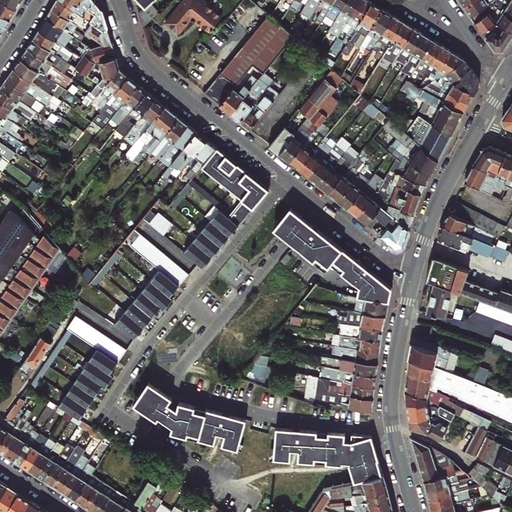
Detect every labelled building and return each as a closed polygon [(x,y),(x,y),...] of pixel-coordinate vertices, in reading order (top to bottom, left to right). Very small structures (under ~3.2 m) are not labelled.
[(0,0),(0,12),(10,19),(16,8),(3,0),(0,0)] [(107,28),(102,30),(60,0),(56,0),(52,7),(86,31),(104,44),(111,42),(107,28)] [(60,0),(102,30),(107,28),(101,8),(93,0),(60,0)] [(200,0),(184,0),(166,24),(180,34),(191,20),(192,22),(193,23),(194,23),(197,23),(209,33),(222,17),(200,0)] [(286,0),(277,15),(273,12),(270,16),(279,24),(287,11),(294,0),(293,0),(286,0)] [(308,0),(293,0),(294,0),(287,11),(292,14),(294,10),(295,10),(301,1),(306,4),(308,0)] [(321,0),(309,0),(313,2),(310,8),(305,16),(310,19),(311,16),(318,5),(321,0)] [(321,0),(318,5),(322,8),(315,19),(313,18),(312,20),(320,24),(326,14),(334,0),(321,0)] [(334,0),(326,14),(336,19),(347,0),(334,0)] [(342,30),(359,0),(347,0),(336,19),(328,31),(338,37),(341,32),(342,30)] [(343,42),(347,44),(371,2),(367,0),(359,0),(342,30),(347,33),(346,35),(347,35),(343,42)] [(476,0),(465,8),(471,16),(493,0),(476,0)] [(493,0),(471,16),(475,22),(497,6),(493,4),(494,0),(493,0)] [(498,7),(511,16),(511,1),(511,0),(510,0),(503,0),(502,2),(499,0),(494,0),(493,4),(497,6),(498,7)] [(371,2),(347,44),(342,52),(346,55),(348,56),(354,46),(362,34),(366,36),(368,33),(382,9),(371,2)] [(158,13),(149,3),(146,6),(139,13),(143,27),(158,13)] [(318,5),(311,16),(313,18),(315,19),(322,8),(318,5)] [(475,22),(482,32),(497,21),(492,17),(498,7),(497,6),(475,22)] [(80,40),(86,31),(52,7),(47,16),(80,40)] [(497,21),(511,30),(511,16),(498,7),(492,17),(497,21)] [(363,52),(368,55),(392,15),(382,9),(368,33),(372,36),(366,47),(363,52)] [(0,27),(3,30),(10,19),(0,12),(0,27)] [(392,15),(368,55),(350,85),(360,93),(382,56),(403,22),(392,15)] [(83,42),(80,40),(47,16),(39,28),(64,46),(74,53),(75,54),(79,49),(83,42)] [(269,16),(205,93),(220,105),(233,89),(252,65),(263,74),(293,37),(279,24),(270,16),(269,16)] [(502,50),(511,35),(511,30),(497,21),(482,32),(495,51),(502,50)] [(387,59),(393,49),(397,42),(403,46),(414,29),(403,22),(382,56),(387,59)] [(61,51),(64,46),(39,28),(34,38),(70,64),(72,61),(70,59),(71,57),(61,51)] [(423,34),(414,29),(403,46),(407,48),(402,55),(399,60),(405,63),(423,34)] [(297,40),(306,47),(311,39),(311,38),(302,32),(297,40)] [(372,36),(368,33),(366,36),(361,44),(366,47),(372,36)] [(361,44),(366,36),(362,34),(354,46),(359,49),(361,44)] [(423,34),(405,63),(401,70),(407,74),(413,64),(417,66),(433,40),(423,34)] [(76,69),(70,64),(34,38),(28,47),(61,72),(67,77),(71,70),(78,76),(81,72),(76,69)] [(312,53),(315,54),(316,51),(320,45),(311,39),(306,47),(312,53)] [(433,40),(417,66),(413,72),(419,76),(421,73),(423,74),(430,62),(432,63),(442,46),(433,40)] [(103,60),(116,56),(111,42),(104,44),(91,48),(83,42),(79,49),(86,54),(76,69),(81,72),(87,77),(97,63),(98,62),(103,60)] [(397,42),(393,49),(399,53),(403,46),(397,42)] [(61,51),(71,57),(74,53),(64,46),(61,51)] [(442,46),(432,63),(435,65),(433,66),(427,76),(430,77),(431,75),(432,72),(435,74),(439,67),(441,69),(451,51),(442,46)] [(55,81),(61,72),(28,47),(21,58),(56,84),(57,82),(55,81)] [(315,54),(323,62),(325,58),(316,51),(315,54)] [(432,72),(431,75),(435,80),(440,77),(465,59),(451,51),(441,69),(439,67),(435,74),(432,72)] [(278,94),(250,129),(260,137),(319,66),(312,53),(278,94)] [(104,89),(120,70),(116,56),(103,60),(103,63),(104,76),(98,85),(100,86),(104,89)] [(335,65),(325,57),(325,58),(323,62),(332,69),(334,65),(335,65)] [(58,86),(56,84),(21,58),(14,67),(49,93),(51,89),(54,91),(58,86)] [(447,74),(452,80),(470,67),(465,59),(440,77),(442,78),(447,74)] [(413,64),(407,74),(411,76),(413,72),(417,66),(413,64)] [(344,73),(334,65),(332,69),(340,76),(342,78),(344,73)] [(51,95),(49,93),(14,67),(7,77),(38,101),(43,104),(51,95)] [(470,67),(452,80),(454,82),(474,93),(479,85),(478,79),(470,67)] [(269,145),(289,160),(315,130),(318,125),(320,126),(340,101),(331,94),(337,87),(334,84),(340,76),(332,69),(299,109),(308,117),(294,134),(284,126),(269,145)] [(90,119),(93,122),(128,77),(120,70),(104,89),(100,95),(104,98),(97,108),(98,109),(90,119)] [(220,105),(230,113),(249,90),(258,80),(252,75),(237,92),(233,89),(220,105)] [(32,110),(38,101),(7,77),(0,86),(32,110)] [(113,117),(119,110),(138,84),(128,77),(93,122),(92,123),(103,131),(113,117)] [(428,92),(423,89),(420,88),(414,85),(408,81),(407,81),(402,89),(435,106),(432,111),(428,110),(427,112),(420,112),(418,116),(422,118),(423,115),(430,114),(436,115),(436,114),(457,125),(464,111),(436,97),(428,92)] [(474,93),(454,82),(448,91),(469,102),(474,93)] [(121,124),(122,124),(147,91),(138,84),(119,110),(113,117),(121,124)] [(30,113),(32,110),(0,86),(0,87),(0,99),(25,118),(29,112),(30,113)] [(97,98),(100,95),(104,89),(100,86),(94,95),(97,98)] [(240,121),(250,129),(278,94),(268,86),(258,98),(240,121)] [(469,102),(448,91),(441,87),(438,94),(436,97),(464,111),(469,102)] [(240,121),(258,98),(249,90),(230,113),(240,121)] [(126,136),(133,127),(155,98),(147,91),(122,124),(126,128),(122,133),(126,136)] [(92,104),(97,108),(104,98),(100,95),(97,98),(96,99),(92,104)] [(149,117),(153,121),(165,106),(155,98),(133,127),(138,131),(149,117)] [(20,124),(25,118),(0,99),(0,113),(4,116),(6,113),(11,117),(20,124)] [(155,133),(162,139),(179,117),(165,106),(153,121),(143,135),(136,144),(128,153),(134,159),(144,146),(155,133)] [(511,110),(508,109),(502,118),(504,125),(511,128),(511,110)] [(12,122),(9,120),(4,116),(0,113),(0,127),(19,141),(20,142),(23,139),(19,136),(20,136),(15,132),(9,127),(12,122)] [(417,118),(412,125),(415,127),(416,125),(421,128),(426,120),(452,133),(457,125),(436,114),(436,115),(430,114),(423,115),(422,118),(418,116),(417,118)] [(138,131),(143,135),(153,121),(149,117),(138,131)] [(152,152),(160,159),(188,124),(179,117),(162,139),(152,152)] [(397,159),(398,160),(400,157),(403,159),(404,157),(430,174),(438,159),(407,133),(390,118),(384,126),(399,138),(388,151),(390,153),(397,159)] [(415,127),(412,125),(407,133),(438,159),(452,133),(426,120),(421,128),(416,125),(415,127)] [(9,127),(15,132),(19,127),(12,122),(9,127)] [(160,159),(170,167),(197,132),(188,124),(160,159)] [(16,145),(19,141),(0,127),(0,141),(9,148),(13,143),(16,145)] [(315,130),(289,160),(299,168),(322,140),(324,137),(315,130)] [(187,164),(190,160),(207,139),(197,132),(170,167),(157,183),(161,185),(169,175),(174,179),(179,173),(187,164)] [(144,146),(152,152),(162,139),(155,133),(144,146)] [(61,144),(70,151),(77,142),(67,135),(61,144)] [(125,151),(128,153),(136,144),(126,136),(117,147),(124,152),(125,151)] [(201,166),(202,165),(217,147),(207,139),(190,160),(187,164),(179,173),(189,181),(190,179),(191,178),(201,166)] [(322,140),(299,168),(309,176),(332,148),(322,140)] [(17,154),(9,148),(0,141),(0,150),(6,155),(13,160),(17,154)] [(351,165),(328,192),(338,199),(374,156),(379,150),(382,146),(377,143),(355,169),(351,165)] [(309,176),(319,184),(342,156),(349,148),(347,147),(344,149),(338,145),(334,150),(332,148),(309,176)] [(382,146),(379,150),(387,157),(390,153),(388,151),(382,146)] [(496,170),(499,171),(506,152),(490,146),(483,149),(474,163),(495,173),(496,170)] [(227,156),(217,147),(202,165),(201,166),(212,175),(227,156)] [(499,171),(508,175),(511,164),(511,154),(506,152),(499,171)] [(319,184),(328,192),(351,165),(358,156),(356,155),(349,163),(342,156),(319,184)] [(3,159),(0,156),(0,163),(1,162),(7,167),(9,164),(3,159)] [(220,182),(236,163),(227,156),(212,175),(220,182)] [(348,207),(370,181),(366,177),(377,164),(375,162),(377,159),(374,156),(338,199),(348,207)] [(401,162),(395,173),(426,182),(430,174),(404,157),(403,159),(400,157),(398,160),(401,162)] [(231,191),(246,171),(236,163),(220,182),(231,191)] [(502,187),(506,180),(497,175),(498,174),(495,173),(474,163),(468,174),(465,180),(491,194),(494,188),(492,186),(494,183),(502,187)] [(507,184),(511,186),(511,164),(508,175),(506,180),(502,187),(505,188),(507,184)] [(372,178),(370,181),(348,207),(357,215),(380,189),(375,184),(373,187),(371,185),(376,178),(381,172),(378,169),(372,178)] [(241,199),(257,180),(246,171),(231,191),(241,199)] [(506,180),(508,175),(499,171),(498,174),(497,175),(506,180)] [(405,182),(403,187),(421,192),(426,182),(395,173),(393,179),(405,182)] [(38,186),(42,188),(50,178),(46,176),(38,186)] [(202,187),(191,178),(190,179),(189,181),(188,182),(199,191),(202,187)] [(383,184),(376,178),(371,185),(373,187),(375,184),(380,189),(382,185),(383,184)] [(253,209),(269,189),(257,180),(241,199),(243,200),(253,209)] [(183,197),(192,186),(188,182),(179,193),(183,197)] [(502,187),(494,183),(492,186),(503,191),(505,188),(502,187)] [(389,196),(385,201),(386,203),(401,208),(401,209),(414,213),(421,192),(403,187),(391,184),(389,190),(387,194),(389,196)] [(387,194),(389,190),(382,185),(380,189),(357,215),(367,223),(385,201),(389,196),(387,194)] [(207,198),(210,194),(202,187),(199,191),(207,198)] [(175,207),(183,197),(179,193),(171,204),(175,207)] [(217,207),(220,203),(210,194),(207,198),(217,207)] [(253,209),(243,200),(241,203),(251,211),(253,209)] [(386,203),(385,201),(367,223),(396,246),(403,243),(414,213),(401,209),(401,208),(386,203)] [(499,236),(504,225),(456,201),(450,212),(495,235),(499,236)] [(229,217),(232,213),(220,203),(217,207),(220,209),(229,217)] [(251,211),(241,203),(235,210),(245,218),(251,211)] [(304,218),(291,207),(274,228),(287,239),(295,245),(298,242),(304,247),(301,250),(314,261),(317,258),(328,266),(329,267),(331,265),(333,261),(344,270),(341,273),(358,287),(357,296),(367,298),(389,302),(392,288),(343,249),(304,218)] [(156,215),(150,209),(143,217),(150,223),(156,215)] [(211,220),(230,236),(239,225),(229,217),(220,209),(211,220)] [(67,255),(56,244),(48,235),(34,219),(26,211),(22,216),(13,210),(0,228),(0,333),(47,265),(55,271),(67,255)] [(245,218),(235,210),(232,213),(229,217),(239,225),(245,218)] [(156,215),(150,223),(157,229),(166,218),(159,212),(156,215)] [(493,239),(495,235),(450,212),(449,212),(443,224),(482,240),(491,243),(472,234),(475,229),(493,239)] [(53,230),(54,228),(38,214),(34,219),(48,235),(53,230)] [(164,234),(173,224),(166,218),(157,229),(164,234)] [(211,220),(202,230),(221,246),(230,236),(211,220)] [(509,251),(491,243),(482,240),(443,224),(437,242),(451,247),(451,246),(467,252),(467,250),(469,251),(470,248),(499,259),(500,256),(506,258),(509,251)] [(141,234),(135,228),(128,236),(134,242),(141,234)] [(491,243),(493,239),(475,229),(472,234),(491,243)] [(56,244),(61,237),(53,230),(48,235),(56,244)] [(202,230),(194,241),(213,257),(221,246),(202,230)] [(149,240),(141,234),(134,242),(131,246),(139,252),(149,240)] [(69,257),(75,249),(61,237),(56,244),(67,255),(69,257)] [(157,247),(149,240),(139,252),(147,259),(157,247)] [(194,241),(184,252),(204,268),(213,257),(194,241)] [(301,250),(304,247),(298,242),(295,245),(301,250)] [(165,253),(157,247),(147,259),(155,265),(165,253)] [(99,284),(123,252),(119,248),(94,280),(99,284)] [(172,260),(165,253),(155,265),(160,269),(162,271),(172,260)] [(292,257),(287,253),(281,260),(286,264),(292,257)] [(511,291),(496,286),(495,290),(469,280),(470,275),(468,274),(470,269),(433,256),(427,280),(434,282),(452,289),(480,299),(511,310),(511,291)] [(329,267),(317,258),(314,261),(326,270),(329,267)] [(180,266),(172,260),(162,271),(170,278),(180,266)] [(98,270),(89,266),(83,276),(95,281),(104,262),(102,261),(98,270)] [(344,270),(333,261),(331,265),(341,273),(344,270)] [(189,274),(180,266),(170,278),(180,285),(189,274)] [(162,271),(160,269),(151,280),(170,296),(180,285),(170,278),(162,271)] [(170,296),(151,280),(142,290),(162,307),(170,296)] [(426,313),(445,317),(452,289),(434,282),(426,313)] [(162,307),(142,290),(134,300),(153,317),(162,307)] [(364,312),(386,315),(389,302),(367,298),(357,296),(343,293),(342,299),(356,301),(355,310),(364,312)] [(511,310),(480,299),(476,311),(511,324),(511,310)] [(153,317),(134,300),(125,311),(144,327),(153,317)] [(361,325),(383,327),(386,315),(364,312),(355,310),(348,309),(347,316),(337,315),(336,321),(341,322),(346,322),(361,325)] [(144,327),(125,311),(114,323),(135,338),(144,327)] [(79,335),(88,323),(76,315),(68,328),(69,328),(73,331),(79,335)] [(339,334),(381,340),(383,327),(361,325),(346,322),(341,322),(340,327),(339,334)] [(37,364),(52,341),(50,340),(58,329),(48,323),(21,365),(26,368),(27,368),(31,362),(35,365),(37,364)] [(87,340),(95,328),(88,323),(79,335),(87,340)] [(73,331),(69,328),(61,340),(65,343),(73,331)] [(94,345),(102,333),(95,328),(87,340),(94,345)] [(101,350),(110,337),(102,333),(94,345),(98,348),(101,350)] [(352,347),(380,351),(381,340),(339,334),(335,333),(333,345),(343,346),(352,347)] [(511,340),(495,334),(491,344),(496,346),(496,348),(505,351),(511,353),(511,340)] [(108,355),(117,342),(110,337),(101,350),(108,355)] [(267,346),(277,348),(278,337),(274,337),(267,346)] [(433,366),(443,370),(450,350),(413,338),(409,358),(433,366)] [(65,343),(61,340),(53,352),(57,354),(65,343)] [(118,362),(127,349),(117,342),(108,355),(118,362)] [(322,354),(378,363),(380,351),(352,347),(343,346),(333,345),(324,344),(322,354)] [(101,350),(98,348),(90,359),(111,373),(118,362),(108,355),(101,350)] [(57,354),(53,352),(46,362),(50,365),(57,354)] [(321,365),(377,374),(378,363),(322,354),(320,354),(319,365),(321,365)] [(511,396),(473,382),(443,370),(433,366),(409,358),(407,372),(438,381),(453,387),(451,391),(511,418),(511,396)] [(111,373),(90,359),(82,371),(103,385),(111,373)] [(50,365),(46,362),(38,374),(42,376),(50,365)] [(242,378),(265,386),(271,368),(253,364),(242,378)] [(353,382),(375,386),(377,374),(321,365),(319,376),(330,378),(340,380),(353,382)] [(103,385),(82,371),(75,381),(96,396),(103,385)] [(451,391),(453,387),(438,381),(407,372),(406,381),(434,388),(435,389),(436,386),(451,391)] [(42,376),(38,374),(29,386),(33,389),(42,376)] [(328,391),(374,398),(375,386),(353,382),(352,388),(342,387),(342,388),(339,388),(340,380),(330,378),(328,391)] [(173,425),(171,432),(187,436),(188,432),(199,435),(198,439),(214,444),(217,433),(224,435),(221,446),(238,450),(246,419),(206,408),(205,413),(195,410),(196,405),(179,401),(177,408),(169,402),(173,396),(164,390),(149,380),(134,403),(149,414),(158,419),(159,417),(173,425)] [(96,396),(75,381),(67,393),(88,408),(96,396)] [(448,400),(449,397),(435,389),(434,388),(406,381),(405,391),(427,398),(436,402),(441,405),(445,407),(454,411),(467,418),(469,419),(478,425),(482,416),(463,408),(448,400)] [(372,409),(374,398),(328,391),(326,406),(329,406),(330,403),(372,409)] [(417,405),(427,403),(427,398),(405,391),(407,403),(417,402),(417,405)] [(88,408),(67,393),(59,405),(74,415),(75,415),(80,418),(88,408)] [(428,406),(435,405),(436,402),(427,398),(427,403),(428,406)] [(0,443),(9,430),(11,431),(16,422),(15,422),(13,420),(21,407),(22,406),(17,402),(0,425),(0,443)] [(445,407),(444,410),(440,408),(435,405),(428,406),(427,403),(417,405),(417,402),(407,403),(409,418),(429,416),(436,415),(437,414),(440,412),(443,414),(451,417),(454,411),(445,407)] [(15,422),(18,417),(21,412),(24,408),(21,407),(13,420),(15,422)] [(0,443),(0,449),(5,453),(24,425),(32,412),(28,409),(25,415),(22,420),(18,417),(15,422),(16,422),(11,431),(9,430),(0,443)] [(441,439),(455,447),(464,428),(467,422),(469,419),(467,418),(454,411),(451,417),(450,420),(449,422),(448,424),(447,427),(441,439)] [(426,431),(431,422),(430,420),(432,419),(436,421),(437,421),(440,418),(442,416),(443,414),(440,412),(437,414),(436,415),(429,416),(409,418),(410,427),(425,431),(426,431)] [(426,431),(441,439),(447,427),(448,424),(449,422),(450,420),(451,417),(443,414),(442,416),(440,418),(437,421),(436,421),(432,419),(430,420),(431,422),(426,431)] [(72,420),(79,425),(82,420),(81,419),(80,418),(75,415),(74,415),(72,420)] [(465,452),(466,450),(478,425),(469,419),(467,422),(464,428),(455,447),(465,452)] [(90,425),(82,420),(79,425),(78,427),(85,432),(90,425)] [(5,453),(13,458),(29,432),(32,434),(34,432),(31,429),(24,425),(5,453)] [(92,426),(90,425),(85,432),(93,438),(98,430),(92,426)] [(466,450),(476,455),(489,430),(478,425),(466,450)] [(13,458),(21,463),(40,433),(32,427),(31,429),(34,432),(32,434),(29,432),(13,458)] [(318,430),(276,427),(273,459),(291,460),(291,450),(298,450),(298,461),(315,462),(315,458),(326,459),(326,463),(343,464),(343,460),(349,461),(350,462),(349,462),(354,481),(384,474),(371,435),(352,433),(351,441),(345,440),(346,433),(328,431),(328,436),(317,435),(318,430)] [(93,438),(101,443),(106,435),(104,433),(98,430),(93,438)] [(476,455),(484,459),(496,434),(489,430),(476,455)] [(21,463),(29,468),(40,450),(36,447),(40,440),(43,435),(40,433),(21,463)] [(484,459),(494,464),(506,439),(496,434),(484,459)] [(109,437),(106,435),(101,443),(109,448),(114,440),(109,437)] [(438,452),(439,450),(437,448),(430,444),(429,445),(411,437),(417,458),(438,452)] [(494,464),(505,469),(511,454),(511,441),(506,439),(494,464)] [(36,447),(40,450),(45,443),(40,440),(36,447)] [(29,468),(37,473),(53,448),(45,443),(40,450),(29,468)] [(53,448),(58,452),(61,446),(56,443),(53,448)] [(52,483),(60,489),(77,462),(81,457),(83,454),(85,450),(77,444),(76,447),(52,483)] [(44,478),(52,483),(76,447),(73,445),(68,453),(65,458),(59,455),(44,478)] [(37,473),(44,478),(59,455),(63,450),(64,448),(61,446),(58,452),(53,448),(37,473)] [(65,458),(68,453),(63,450),(59,455),(65,458)] [(462,470),(463,468),(456,461),(448,455),(439,450),(438,452),(417,458),(424,480),(446,474),(459,470),(462,470)] [(68,494),(75,499),(91,475),(87,472),(90,468),(97,456),(94,453),(83,469),(68,494)] [(60,489),(68,494),(83,469),(78,465),(79,463),(77,462),(60,489)] [(473,467),(486,479),(491,469),(481,464),(477,462),(473,467)] [(488,480),(486,479),(473,467),(468,473),(472,477),(481,485),(482,486),(488,480)] [(464,479),(472,477),(468,473),(463,468),(462,470),(459,470),(460,475),(463,474),(464,479)] [(122,511),(139,511),(151,493),(165,472),(160,469),(152,480),(150,479),(137,500),(132,497),(122,511)] [(83,504),(95,486),(98,481),(101,477),(93,472),(91,475),(75,499),(83,504)] [(359,506),(390,498),(384,474),(326,487),(309,511),(320,511),(322,510),(328,502),(333,506),(346,505),(345,494),(352,494),(352,497),(353,505),(355,505),(355,506),(359,506)] [(426,490),(449,484),(446,474),(424,480),(426,490)] [(83,504),(91,509),(108,482),(101,477),(98,481),(95,486),(83,504)] [(428,499),(458,491),(457,488),(460,487),(461,490),(466,489),(481,485),(472,477),(464,479),(449,484),(426,490),(428,499)] [(172,486),(183,493),(188,486),(176,479),(172,486)] [(493,495),(496,487),(488,480),(482,486),(490,493),(493,495)] [(91,509),(96,511),(99,511),(116,487),(108,482),(91,509)] [(0,511),(21,511),(30,499),(8,485),(0,496),(0,511)] [(111,511),(119,500),(121,497),(124,492),(116,487),(99,511),(111,511)] [(466,499),(469,499),(466,489),(461,490),(460,487),(457,488),(458,491),(428,499),(431,509),(466,499)] [(501,502),(503,503),(508,493),(496,487),(493,495),(496,498),(501,502)] [(111,511),(122,511),(132,497),(124,492),(121,497),(119,500),(111,511)] [(139,511),(154,511),(161,502),(162,501),(151,493),(139,511)] [(208,505),(210,501),(199,493),(196,497),(208,505)] [(373,511),(392,507),(390,498),(359,506),(355,506),(356,511),(373,511)] [(36,511),(40,506),(30,499),(21,511),(36,511)] [(431,509),(431,511),(469,511),(466,499),(431,509)] [(170,511),(171,511),(172,510),(173,509),(162,501),(161,502),(154,511),(170,511)] [(326,511),(345,511),(346,505),(333,506),(328,502),(322,510),(326,511)] [(500,511),(500,509),(504,504),(503,503),(501,502),(500,505),(496,506),(474,511),(500,511)]
